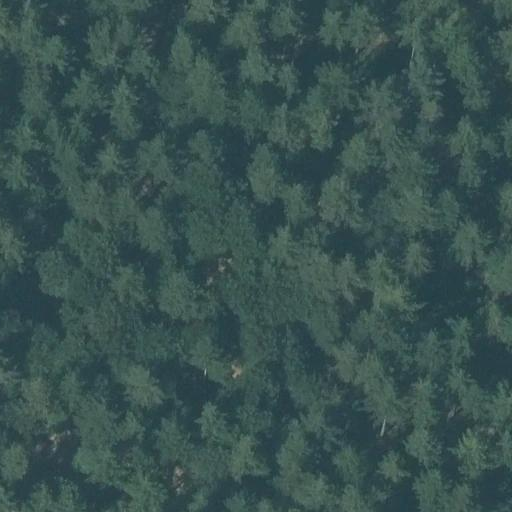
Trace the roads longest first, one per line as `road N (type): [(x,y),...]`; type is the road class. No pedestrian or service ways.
road 1 (track): [(132,0),(132,10),(337,0)]
road 2 (track): [(132,10),(0,21)]
